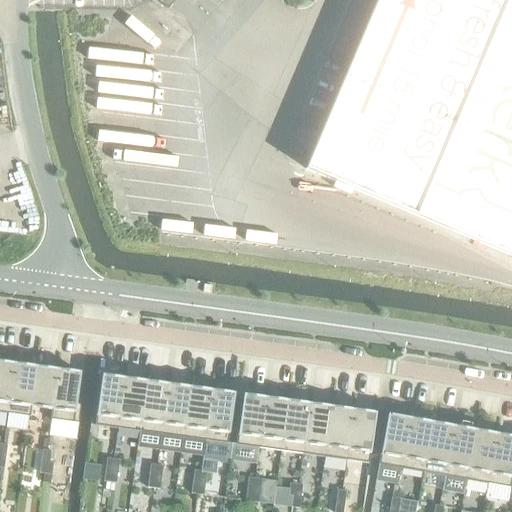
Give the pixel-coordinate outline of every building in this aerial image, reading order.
[(511,0),(377,0),(306,168),(511,255),(511,0)] [(14,363),(0,361),(0,412),(7,413),(14,363)] [(36,366),(14,363),(7,413),(29,416),(36,366)] [(36,366),(29,416),(30,416),(31,407),(51,410),(50,419),(51,419),(58,369),(36,366)] [(80,372),(58,369),(51,419),(73,422),(80,372)] [(101,375),(94,425),(117,428),(124,378),(101,375)] [(124,378),(117,428),(139,431),(146,381),(124,378)] [(146,381),(139,431),(161,434),(168,384),(146,381)] [(168,384),(161,434),(182,437),(189,387),(168,384)] [(189,387),(182,437),(205,440),(212,390),(189,387)] [(212,390),(205,440),(227,443),(234,393),(212,390)] [(243,394),(236,444),(259,448),(266,397),(243,394)] [(266,397),(259,448),(280,451),(287,400),(266,397)] [(287,400),(280,451),(302,454),(309,403),(287,400)] [(309,403),(302,454),(324,457),(331,406),(309,403)] [(331,406),(324,457),(346,460),(353,409),(331,406)] [(353,409),(346,460),(368,463),(375,412),(353,409)] [(387,414),(378,464),(401,468),(410,418),(387,414)] [(410,418),(401,468),(422,472),(431,422),(410,418)] [(431,422),(422,472),(444,476),(453,426),(431,422)] [(453,426),(444,476),(466,480),(475,430),(453,426)] [(475,430),(466,480),(487,484),(496,434),(475,430)] [(511,436),(496,434),(487,484),(510,488),(511,475),(511,436)] [(40,461),(49,462),(50,451),(42,449),(40,461)] [(107,458),(105,470),(117,471),(119,460),(107,458)] [(49,462),(40,461),(39,473),(51,475),(53,463),(49,462)] [(150,464),(148,476),(161,477),(162,466),(150,464)] [(105,470),(103,482),(116,483),(117,471),(105,470)] [(194,470),(192,482),(204,483),(206,472),(194,470)] [(148,476),(147,488),(159,489),(161,477),(148,476)] [(248,478),(246,489),(259,491),(260,479),(248,478)] [(192,482),(190,493),(203,495),(204,483),(192,482)] [(289,483),(288,495),(292,495),(300,496),(302,485),(289,483)] [(246,489),(245,501),(257,503),(259,491),(246,489)] [(337,490),(335,501),(344,503),(345,491),(337,490)] [(292,495),(290,507),(299,508),(300,496),(292,495)] [(391,497),(389,509),(397,510),(399,499),(391,497)] [(335,501),(333,511),(342,511),(344,503),(335,501)]
